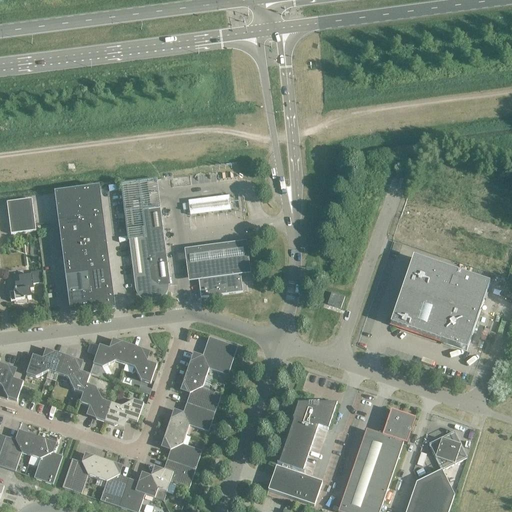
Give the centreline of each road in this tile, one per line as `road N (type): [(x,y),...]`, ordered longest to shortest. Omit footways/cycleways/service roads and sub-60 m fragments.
road 1 (residential): [(279,342),(478,408),(511,307)]
road 2 (residential): [(185,315),(143,446),(118,450),(0,408)]
road 3 (trunk): [(260,0),(0,32)]
road 4 (trunk): [(0,63),(258,29)]
road 5 (trunk): [(282,26),(480,0)]
road 6 (unclassified): [(258,29),(274,150),(293,220)]
road 7 (unclassified): [(293,220),(282,26)]
road 8 (residential): [(220,511),(279,342)]
road 9 (unknown): [(174,195),(147,187),(138,198),(149,303)]
road 10 (residential): [(64,331),(49,201)]
road 11 (residential): [(126,323),(106,194)]
road 12 (residential): [(279,342),(294,283),(293,220)]
